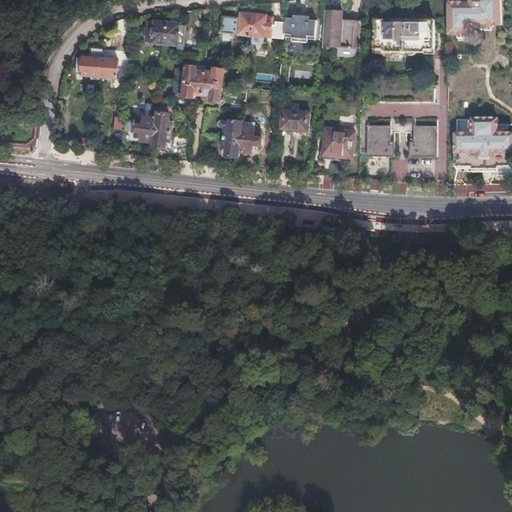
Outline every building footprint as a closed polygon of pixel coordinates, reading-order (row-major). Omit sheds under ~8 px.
[(342,11),(324,10),(322,47),(337,47),(351,48),(361,48),(361,21),(345,21),(341,21),(342,11)] [(235,33),(253,35),(255,16),(237,14),(235,33)] [(375,19),(374,49),(382,49),(382,52),(425,53),(425,50),(434,50),(434,27),(441,27),(441,21),(410,20),(410,15),(400,14),(400,20),(375,19)] [(255,16),(253,35),(272,36),(274,18),(255,16)] [(284,18),(283,36),(290,36),(289,39),(309,41),(309,38),(316,38),(317,22),(310,21),(311,18),(292,17),(292,19),(284,18)] [(165,43),(167,24),(149,22),(147,41),(165,43)] [(187,26),(167,24),(165,43),(185,45),(187,26)] [(103,57),(104,48),(93,47),(92,56),(78,55),(77,72),(102,74),(103,57)] [(506,49),(488,50),(489,80),(507,80),(506,49)] [(120,58),(103,57),(102,74),(102,77),(119,78),(120,58)] [(163,64),(162,78),(170,79),(172,69),(163,64)] [(186,66),(185,81),(204,83),(205,73),(196,72),(196,67),(186,66)] [(205,73),(204,83),(222,85),(224,70),(214,69),(213,74),(205,73)] [(194,91),(203,92),(204,83),(185,81),(184,96),(193,97),(194,91)] [(204,83),(203,92),(212,93),(211,98),(221,99),(222,85),(204,83)] [(363,89),(363,102),(435,103),(435,91),(363,89)] [(159,111),(159,106),(145,105),(142,126),(133,125),(132,134),(141,135),(140,144),(155,145),(157,130),(159,111)] [(170,113),(159,111),(157,130),(176,132),(177,122),(169,121),(170,113)] [(284,112),(282,133),(310,135),(312,114),(284,112)] [(125,130),(125,117),(116,116),(116,130),(125,130)] [(224,127),(223,136),(242,138),(244,127),(244,121),(233,119),(232,128),(224,127)] [(368,126),(367,156),(396,157),(396,142),(392,142),(392,127),(368,126)] [(244,127),(242,138),(242,145),(255,146),(255,145),(263,145),(265,131),(256,130),(256,128),(244,127)] [(412,143),(412,156),(437,157),(438,127),(416,127),(416,142),(412,142),(412,143)] [(321,128),(318,154),(347,157),(349,131),(321,128)] [(176,132),(157,130),(155,145),(155,147),(166,148),(168,139),(175,140),(176,132)] [(242,138),(223,136),(222,146),(230,147),(229,155),(240,157),(242,145),(242,138)] [(198,146),(196,163),(210,164),(212,146),(198,145),(198,146)] [(189,146),(187,162),(196,163),(198,146),(189,146)] [(257,150),(255,169),(268,171),(270,151),(257,150)]
